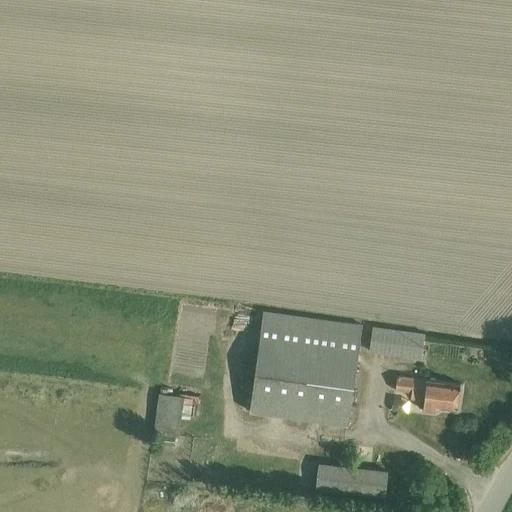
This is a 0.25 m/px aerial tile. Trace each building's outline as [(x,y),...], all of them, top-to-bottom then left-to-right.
[(261,312),(248,410),(349,423),(362,325),(261,312)] [(421,357),(424,333),(372,326),(369,350),(421,357)] [(459,381),(396,374),(394,388),(412,390),(411,397),(424,398),(423,408),(434,409),(439,404),(456,406),(459,381)] [(209,422),(209,401),(161,400),(160,420),(173,420),(173,429),(190,429),(190,421),(209,422)] [(315,486),(335,488),(384,494),(387,470),(318,461),(315,486)]
